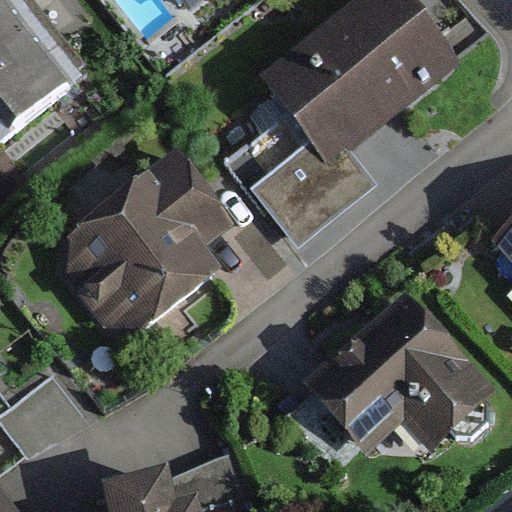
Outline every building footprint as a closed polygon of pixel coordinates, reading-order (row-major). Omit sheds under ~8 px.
[(0,0),(0,59),(34,33),(7,0),(0,0)] [(175,0),(190,17),(211,0),(175,0)] [(372,186),(352,161),(471,66),(418,0),(379,0),(270,87),(307,134),(272,162),(323,225),(372,186)] [(75,87),(34,33),(0,59),(0,136),(4,141),(75,87)] [(151,342),(229,279),(208,254),(241,227),(187,160),(76,257),(74,287),(115,337),(151,342)] [(511,230),(492,249),(511,270),(511,230)] [(414,300),(314,391),(377,459),(413,426),(441,456),(505,398),(414,300)] [(236,511),(234,504),(204,511),(174,511),(161,474),(101,491),(103,511),(236,511)] [(0,511),(13,511),(0,494),(0,511)]
